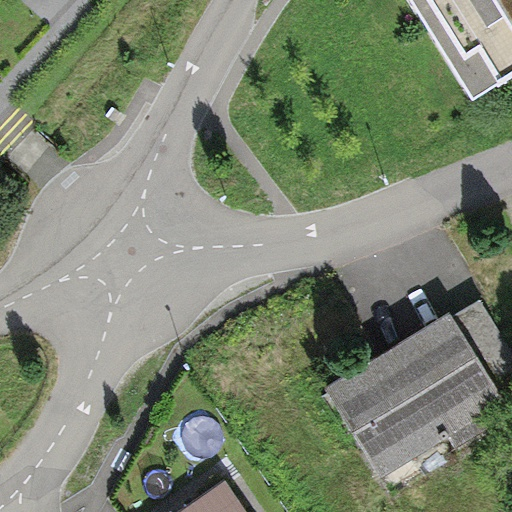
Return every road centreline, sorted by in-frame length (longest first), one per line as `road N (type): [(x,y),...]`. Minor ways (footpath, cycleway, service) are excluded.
road 1 (residential): [(511,158),(322,235),(131,250)]
road 2 (residential): [(260,0),(159,141),(131,250)]
road 3 (residential): [(131,250),(105,353),(38,468)]
road 4 (residential): [(131,250),(0,307)]
